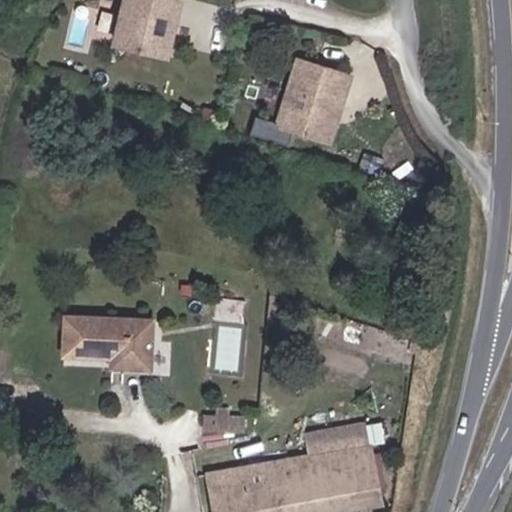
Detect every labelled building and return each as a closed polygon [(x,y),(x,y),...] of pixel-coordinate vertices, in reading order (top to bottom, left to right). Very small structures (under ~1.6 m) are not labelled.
[(159,17),(162,1),(158,0),(123,0),(122,6),(109,3),(108,6),(159,17)] [(94,31),(98,8),(81,5),(76,28),(94,31)] [(150,55),(159,17),(108,6),(100,44),(150,55)] [(311,65),(297,61),(293,74),(308,78),(311,65)] [(347,74),(311,65),(308,78),(293,74),(291,79),(341,93),(347,74)] [(341,93),(291,79),(278,124),(328,139),(341,93)] [(65,357),(112,359),(121,360),(121,369),(152,370),(153,322),(66,317),(65,357)] [(121,360),(112,359),(112,368),(121,369),(121,360)] [(216,416),(231,416),(230,406),(217,406),(216,416)] [(245,417),(231,416),(216,416),(205,416),(204,431),(217,432),(217,430),(245,432),(245,417)] [(370,445),(366,423),(336,429),(340,450),(342,449),(370,445)] [(307,435),(311,455),(340,450),(336,429),(307,435)] [(342,449),(354,509),(382,504),(370,445),(342,449)] [(205,473),(212,511),(340,511),(354,509),(342,449),(340,450),(311,455),(205,473)]
